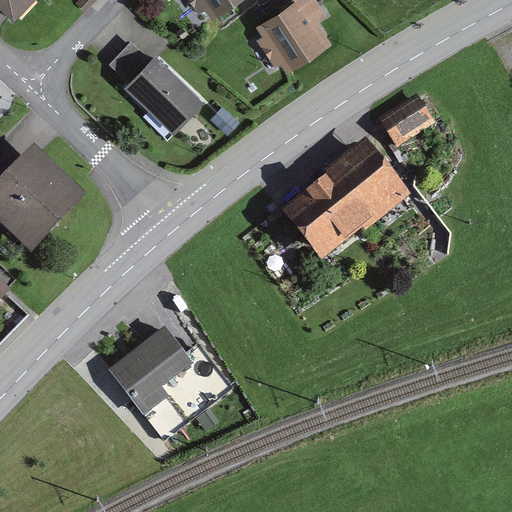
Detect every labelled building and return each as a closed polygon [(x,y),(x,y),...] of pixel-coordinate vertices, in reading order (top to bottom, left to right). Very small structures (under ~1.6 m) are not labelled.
[(0,0),(12,11),(22,0),(0,0)] [(203,0),(213,13),(230,0),(203,0)] [(300,2),(263,27),(289,66),(326,42),(300,2)] [(154,61),(131,87),(174,127),(198,101),(154,61)] [(252,92),(242,77),(230,85),(241,100),(252,92)] [(435,123),(418,96),(379,120),(396,147),(435,123)] [(217,131),(227,119),(213,107),(203,118),(217,131)] [(409,199),(364,141),(320,176),(325,181),(283,214),(322,263),(370,225),(372,228),(409,199)] [(0,216),(32,246),(78,197),(33,155),(0,191),(0,216)] [(0,345),(30,315),(6,292),(0,297),(0,345)] [(189,366),(166,334),(115,370),(145,413),(165,398),(158,388),(189,366)]
